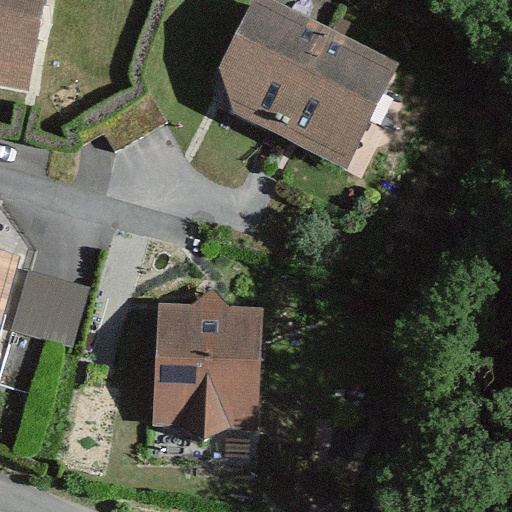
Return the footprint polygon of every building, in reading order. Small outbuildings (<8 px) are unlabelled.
[(43,0),(0,0),(0,72),(29,77),(43,0)] [(396,67),(262,0),(230,67),(240,104),(351,160),(396,67)] [(0,316),(16,260),(0,255),(0,316)] [(27,270),(15,329),(78,342),(90,283),(27,270)] [(261,315),(169,311),(163,422),(256,427),(261,315)]
